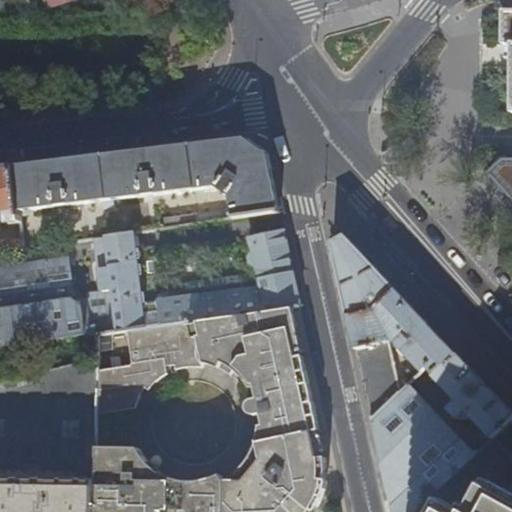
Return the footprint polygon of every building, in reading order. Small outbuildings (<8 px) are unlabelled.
[(61,162),(16,167),(22,216),(27,215),(27,210),(102,201),(103,209),(114,207),(113,200),(217,187),(219,187),(216,192),(222,195),(225,191),(232,196),(237,218),(253,216),(281,212),(272,173),(268,153),(248,139),(237,140),(229,141),(218,143),(156,150),(131,153),(61,162)] [(511,159),(504,159),(488,173),(501,187),(511,199),(511,159)] [(16,167),(0,168),(0,216),(7,216),(11,224),(22,222),(22,216),(16,167)] [(165,218),(167,228),(222,220),(220,211),(198,214),(198,213),(165,218)] [(91,308),(84,309),(84,307),(75,301),(69,258),(0,268),(0,349),(127,331),(199,321),(293,308),(302,306),(292,264),(285,229),(257,237),(251,238),(256,262),(252,266),(253,268),(258,270),(261,281),(254,282),(253,274),(215,278),(185,282),(186,291),(160,294),(154,245),(136,247),(135,233),(97,238),(104,290),(90,292),(91,308)] [(379,309),(398,291),(395,288),(346,236),(334,243),(335,250),(336,253),(350,317),(379,309)] [(0,240),(0,251),(25,248),(24,237),(0,240)] [(446,342),(398,291),(379,309),(350,317),(357,350),(391,342),(395,341),(424,372),(429,367),(436,375),(457,354),(446,342)] [(246,481),(227,481),(226,511),(317,511),(322,504),(327,492),(328,486),(329,480),(328,480),(328,470),(327,462),(321,431),(314,399),(304,355),(297,325),(293,308),(199,321),(201,334),(197,335),(202,363),(208,364),(228,374),(232,368),(245,380),(250,388),(253,387),(255,399),(249,401),(247,404),(246,407),(247,412),(249,415),(253,416),(255,416),(260,415),(262,427),(259,427),(259,432),(256,443),(260,462),(246,481)] [(199,321),(127,331),(132,363),(130,367),(99,371),(98,414),(134,409),(136,402),(142,391),(145,393),(148,388),(152,383),(160,377),(165,374),(164,367),(172,366),(173,370),(180,368),(186,366),(201,366),(202,363),(197,335),(201,334),(199,321)] [(399,379),(391,342),(357,350),(362,374),(367,395),(372,420),(408,387),(406,377),(399,379)] [(511,411),(485,384),(457,354),(436,375),(435,375),(460,401),(452,409),(460,419),(469,411),(494,438),(495,437),(511,420),(511,411)] [(25,363),(27,375),(48,370),(48,358),(25,363)] [(412,383),(408,387),(372,420),(382,467),(392,511),(415,511),(431,498),(478,453),(458,432),(462,428),(457,423),(454,427),(412,383)] [(511,455),(495,437),(494,438),(478,453),(431,498),(432,498),(445,505),(457,511),(477,511),(490,489),(511,501),(511,455)] [(226,511),(227,481),(225,481),(222,475),(212,480),(199,482),(186,482),(180,480),(180,482),(162,481),(162,473),(150,472),(150,462),(147,456),(142,450),(122,449),(122,453),(98,452),(97,480),(96,511),(226,511)] [(96,511),(97,480),(0,477),(0,511),(96,511)] [(457,511),(445,505),(441,511),(511,511),(511,501),(490,489),(477,511),(457,511)]
